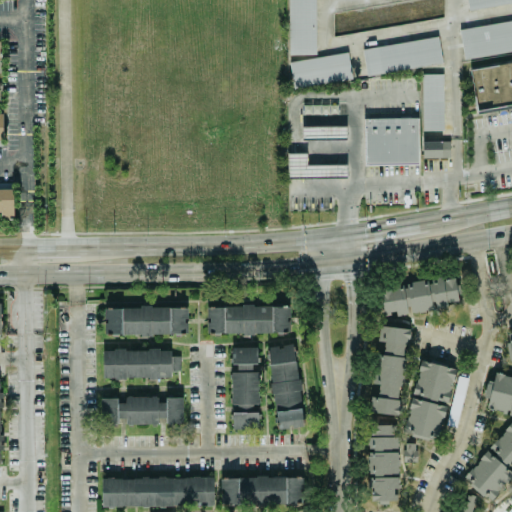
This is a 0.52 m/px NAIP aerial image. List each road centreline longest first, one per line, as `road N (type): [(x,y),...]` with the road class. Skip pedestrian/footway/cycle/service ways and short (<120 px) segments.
road 1 (secondary): [(348,234),(0,244)]
road 2 (secondary): [(0,273),(313,267)]
road 3 (residential): [(340,447),(349,262)]
road 4 (residential): [(313,267),(340,447)]
road 5 (secondary): [(349,262),(511,234)]
